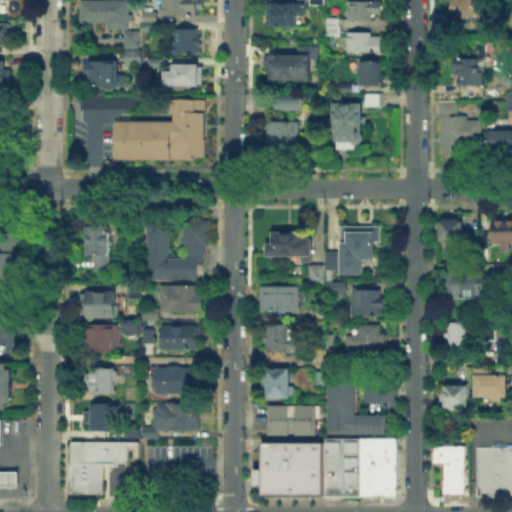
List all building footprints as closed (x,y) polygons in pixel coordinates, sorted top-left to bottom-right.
[(78,0),(78,20),(105,20),(105,27),(127,27),(127,0),(78,0)] [(202,0),(202,17),(162,17),(162,0),(202,0)] [(455,16),(455,0),(483,0),(483,16),(455,16)] [(382,4),(382,20),(351,20),(351,4),(382,4)] [(274,26),(274,6),(298,6),(298,26),(274,26)] [(155,21),(155,29),(142,29),(142,21),(155,21)] [(342,21),(342,36),(331,36),(331,21),(342,21)] [(122,29),(122,46),(138,46),(138,29),(122,29)] [(201,31),(201,55),(181,55),(181,60),(174,60),(174,31),(201,31)] [(350,51),(350,35),(384,35),(384,52),(350,51)] [(312,81),(272,81),(272,57),(299,57),(299,47),(320,47),(319,59),(312,59),(312,81)] [(124,63),(124,48),(137,48),(137,63),(124,63)] [(0,59),(3,59),(3,67),(9,67),(9,81),(4,81),(4,89),(0,89),(0,59)] [(485,59),(485,86),(457,86),(458,59),(485,59)] [(120,63),(120,75),(128,75),(128,87),(91,87),(91,63),(120,63)] [(382,64),(382,85),(364,85),(364,64),(382,64)] [(176,87),(167,87),(167,72),(176,72),(176,66),(203,66),(203,87),(176,87)] [(333,80),(333,93),(325,93),(325,80),(333,80)] [(83,94),(141,95),(141,107),(83,106),(83,94)] [(368,109),(368,94),(383,94),(383,109),(368,109)] [(278,111),(278,97),(301,97),(301,111),(278,111)] [(458,97),(458,118),(482,118),(482,155),(445,155),(445,143),(440,143),(440,97),(458,97)] [(111,118),(111,157),(204,159),(204,98),(170,98),(170,118),(111,118)] [(335,144),(335,105),(364,106),(364,144),(335,144)] [(272,123),(300,123),(300,150),(272,150),(272,123)] [(511,149),(490,149),(490,131),(511,131),(511,149)] [(0,216),(15,216),(15,308),(0,308),(0,216)] [(489,243),(489,217),(511,216),(511,242),(509,242),(510,250),(499,250),(499,243),(489,243)] [(463,220),(463,233),(469,233),(469,242),(444,242),(444,220),(463,220)] [(170,255),(185,255),(185,225),(208,226),(208,279),(147,279),(147,224),(170,224),(170,255)] [(110,255),(110,271),(96,271),(96,255),(90,255),(90,225),(110,225),(110,255)] [(363,272),(345,272),(346,227),(376,227),(376,259),(363,259),(363,272)] [(487,232),(466,231),(466,245),(487,246),(487,232)] [(270,258),(270,233),(312,233),(311,258),(270,258)] [(328,269),(328,253),(340,253),(340,269),(328,269)] [(311,284),(311,266),(325,266),(325,284),(311,284)] [(511,282),(501,282),(501,267),(511,267),(511,282)] [(448,272),(485,272),(485,300),(448,300),(448,272)] [(349,283),(348,292),(329,292),(329,283),(349,283)] [(143,286),(143,299),(131,299),(131,286),(143,286)] [(162,309),(162,287),(204,287),(204,314),(161,313),(161,321),(145,321),(145,309),(162,309)] [(263,288),(302,288),(302,312),(263,312),(263,288)] [(355,291),(384,291),(384,315),(355,315),(355,291)] [(84,293),(117,293),(117,305),(123,305),(123,318),(84,318),(84,293)] [(140,318),(120,319),(120,332),(140,332),(140,318)] [(299,323),(299,328),(296,328),(296,354),(268,354),(268,323),(299,323)] [(87,351),(87,324),(116,324),(116,351),(87,351)] [(451,324),(471,324),(471,352),(451,352),(451,324)] [(145,342),(145,326),(154,326),(154,342),(145,342)] [(360,339),(360,326),(383,326),(383,350),(351,350),(351,339),(360,339)] [(199,327),(199,351),(163,350),(163,327),(199,327)] [(484,328),(498,328),(498,342),(484,342),(484,328)] [(0,408),(6,408),(6,402),(10,402),(10,367),(5,367),(5,361),(0,361),(0,408)] [(158,393),(158,366),(200,367),(199,393),(158,393)] [(474,366),(491,366),(491,373),(506,373),(506,394),(474,394),(474,366)] [(89,371),(115,371),(115,392),(89,392),(89,371)] [(266,398),(266,372),(290,372),(290,398),(266,398)] [(356,380),(356,415),(390,415),(390,434),(332,434),(332,380),(356,380)] [(439,384),(468,384),(468,406),(440,406),(439,384)] [(91,405),(122,405),(122,418),(117,418),(117,431),(91,431),(91,405)] [(155,405),(200,405),(200,432),(160,432),(160,439),(144,439),(144,427),(155,427),(155,405)] [(271,408),(320,408),(320,435),(271,435),(271,408)] [(139,424),(139,436),(123,436),(123,424),(139,424)] [(431,438),(466,438),(466,494),(441,494),(441,464),(431,464),(431,438)] [(331,440),(399,440),(399,496),(331,496),(331,440)] [(68,443),(130,444),(129,468),(102,468),(102,495),(67,495),(68,443)] [(265,443),(327,443),(327,496),(265,496),(265,443)] [(476,446),(511,446),(511,495),(475,495),(476,446)] [(0,470),(17,470),(17,485),(0,485),(0,470)]
